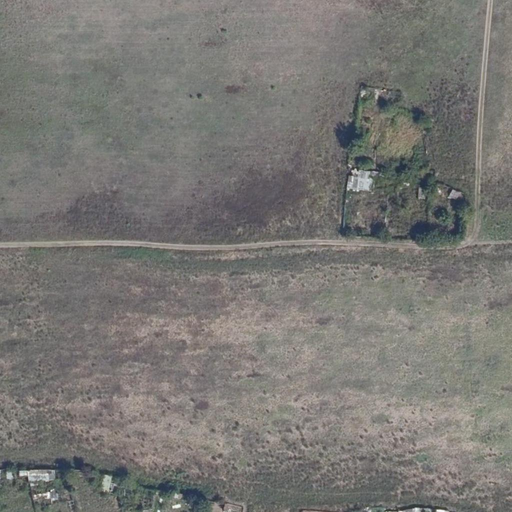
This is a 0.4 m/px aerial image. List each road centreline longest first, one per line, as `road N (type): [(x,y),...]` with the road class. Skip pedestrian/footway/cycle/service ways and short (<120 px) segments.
road 1 (track): [(511,244),(0,247)]
road 2 (track): [(493,0),(471,246)]
